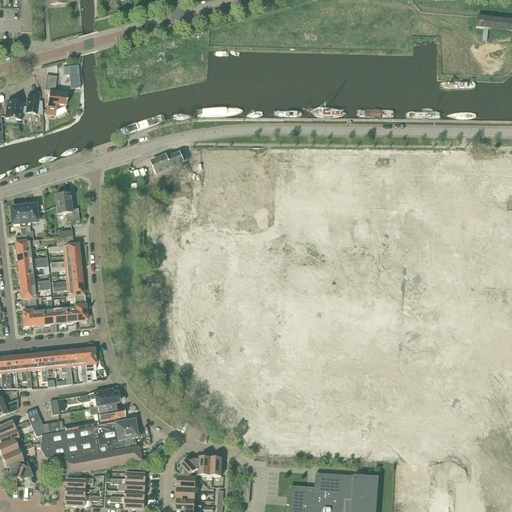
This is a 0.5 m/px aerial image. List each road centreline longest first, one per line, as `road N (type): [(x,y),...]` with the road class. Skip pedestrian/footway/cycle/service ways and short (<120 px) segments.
road 1 (tertiary): [(96,164),(235,131),(511,132)]
road 2 (residential): [(164,511),(168,461),(187,445),(130,399),(103,335)]
road 3 (residential): [(0,69),(179,20)]
road 4 (residential): [(103,335),(96,164)]
